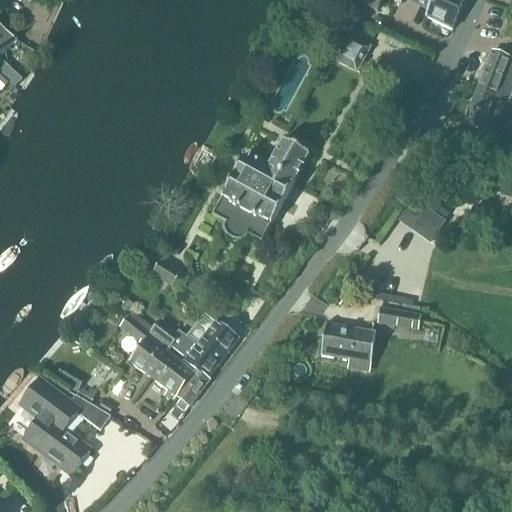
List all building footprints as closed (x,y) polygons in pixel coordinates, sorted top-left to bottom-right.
[(338,0),(363,11),(365,7),(377,13),(383,0),(338,0)] [(391,0),(401,5),(403,0),(412,0),(430,8),(433,0),(391,0)] [(452,32),(463,0),(433,0),(430,9),(426,19),(452,32)] [(0,76),(0,78),(15,90),(23,81),(0,60),(12,47),(16,51),(20,47),(0,30),(0,74),(1,75),(0,76)] [(332,61),(357,74),(370,49),(346,36),(332,61)] [(511,61),(492,54),(478,91),(507,103),(511,89),(511,61)] [(507,103),(478,91),(464,126),(494,137),(507,103)] [(309,158),(282,143),(268,169),(245,157),(221,201),(222,201),(212,219),(226,227),(224,230),(226,236),(229,240),(235,243),(240,244),(246,243),(248,238),(261,246),(309,158)] [(415,196),(401,219),(410,226),(425,203),(415,196)] [(181,277),(161,263),(152,277),(172,290),(181,277)] [(420,318),(380,311),(377,325),(418,332),(420,318)] [(161,318),(150,333),(169,348),(182,335),(161,318)] [(169,352),(127,320),(119,330),(139,346),(142,343),(144,345),(130,364),(150,380),(159,368),(161,369),(170,356),(168,354),(169,352)] [(238,342),(215,325),(191,357),(187,361),(185,364),(196,373),(209,381),(238,342)] [(348,372),(370,376),(376,336),(327,327),(321,359),(349,364),(348,372)] [(195,375),(170,356),(161,369),(159,368),(150,380),(175,399),(195,375)] [(209,381),(196,373),(195,374),(196,374),(195,375),(175,399),(180,403),(177,407),(186,414),(210,382),(209,381)] [(37,424),(21,443),(71,481),(93,452),(66,432),(81,411),(40,380),(18,409),(37,424)] [(97,395),(88,391),(81,403),(90,408),(97,395)] [(113,410),(102,404),(97,411),(108,418),(113,410)] [(111,422),(96,412),(90,422),(105,431),(111,422)]
